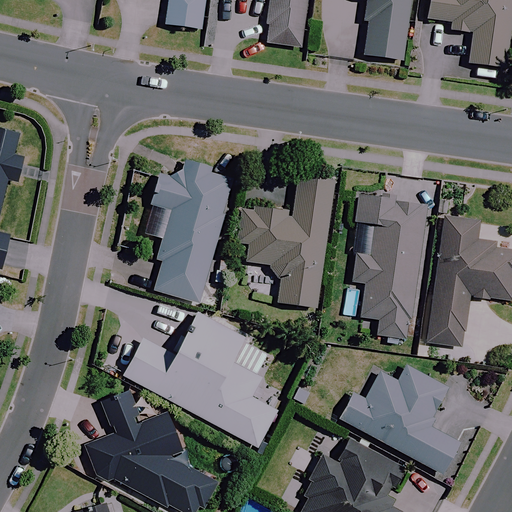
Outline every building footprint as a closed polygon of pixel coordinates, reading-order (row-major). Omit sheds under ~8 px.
[(163,0),(160,26),(197,31),(200,0),(163,0)] [(267,0),(261,44),(297,49),(303,0),(267,0)] [(406,0),(364,0),(357,56),(398,62),(406,0)] [(424,0),(422,20),(448,23),(447,32),(468,34),(464,65),(503,69),(511,0),(424,0)] [(16,136),(0,132),(0,267),(7,236),(0,234),(0,198),(1,194),(11,197),(20,158),(11,156),(16,136)] [(187,309),(221,181),(170,168),(165,185),(143,180),(136,208),(163,215),(142,297),(187,309)] [(259,313),(303,320),(324,185),(278,178),(272,215),(234,209),(232,220),(223,219),(217,256),(230,258),(228,271),(265,277),(259,313)] [(384,179),(381,201),(352,197),(349,223),(367,225),(363,256),(350,255),(346,283),(361,285),(356,319),(374,322),(372,337),(407,342),(413,343),(436,186),(384,179)] [(486,220),(441,215),(425,347),(475,353),(480,308),(511,312),(511,258),(495,256),(497,245),(483,243),(486,220)] [(128,345),(109,379),(243,451),(260,419),(239,407),(247,391),(219,376),(232,351),(188,326),(166,366),(128,345)] [(319,430),(432,487),(449,452),(411,433),(432,391),(391,371),(380,392),(365,384),(353,409),(334,400),(319,430)] [(101,443),(75,452),(87,487),(138,511),(193,511),(204,491),(154,465),(169,460),(155,420),(129,429),(120,401),(90,411),(101,443)] [(312,466),(286,511),(378,511),(373,509),(390,479),(333,446),(319,470),(312,466)]
